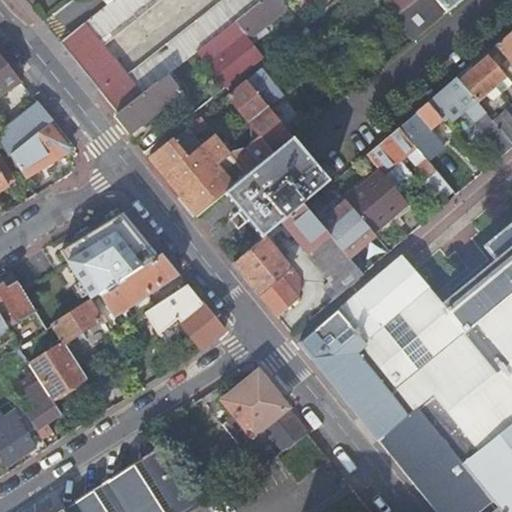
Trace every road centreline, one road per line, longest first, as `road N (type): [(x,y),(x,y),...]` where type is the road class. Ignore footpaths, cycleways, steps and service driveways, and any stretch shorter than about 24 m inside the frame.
road 1 (residential): [(258,335),(0,506)]
road 2 (residential): [(402,511),(258,335)]
road 3 (residential): [(258,335),(123,169)]
road 4 (residential): [(123,169),(0,15)]
road 5 (residential): [(123,169),(0,245)]
road 6 (residential): [(403,247),(511,153)]
